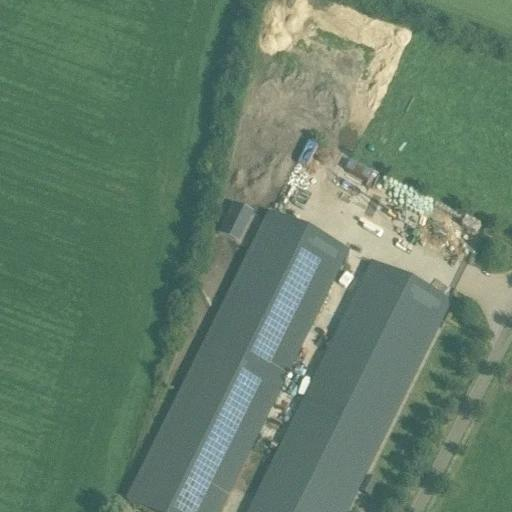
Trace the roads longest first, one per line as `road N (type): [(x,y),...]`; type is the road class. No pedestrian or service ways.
road 1 (unknown): [(511,309),(303,205)]
road 2 (unclassified): [(414,511),(511,325)]
